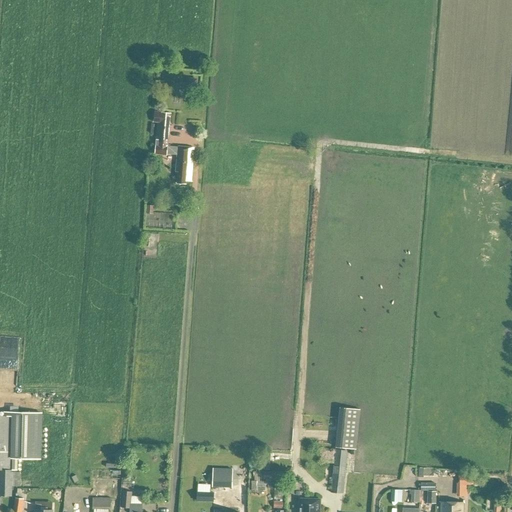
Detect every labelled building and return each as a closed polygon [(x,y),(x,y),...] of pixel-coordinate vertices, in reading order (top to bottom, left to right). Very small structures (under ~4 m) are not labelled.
[(167,149),(170,123),(171,114),(154,112),(153,122),(158,122),(155,154),(167,155),(177,155),(176,172),(178,172),(177,183),(186,184),(186,181),(191,181),(194,148),(178,147),(177,150),(167,149)] [(335,448),(356,450),(360,410),(339,408),(335,448)] [(41,460),(42,412),(18,412),(10,411),(3,411),(3,416),(0,416),(0,495),(11,496),(11,486),(19,486),(20,472),(12,472),(12,471),(17,471),(18,459),(41,460)] [(335,450),(334,462),(331,493),(343,494),(347,451),(335,450)] [(260,469),(270,470),(270,453),(261,453),(260,469)] [(232,470),(213,469),(212,487),(232,488),(232,470)] [(263,471),(263,479),(281,480),(282,472),(272,471),(272,472),(263,471)] [(456,496),(467,497),(468,485),(471,485),(472,476),(470,476),(470,472),(463,472),(462,476),(458,476),(458,484),(457,484),(456,496)] [(427,492),(435,492),(435,484),(421,483),(421,491),(427,491),(427,492)] [(402,491),(391,490),(390,502),(397,502),(401,502),(402,491)] [(411,503),(419,503),(420,491),(409,490),(409,495),(411,495),(411,503)] [(142,511),(142,504),(130,504),(131,492),(123,491),(122,508),(130,508),(129,511),(142,511)] [(435,492),(427,492),(427,504),(436,504),(436,492),(435,492)] [(197,493),(197,501),(214,502),(214,494),(197,493)] [(13,511),(21,511),(24,499),(15,498),(13,511)] [(93,498),(92,509),(109,509),(110,509),(111,498),(93,498)] [(320,511),(321,499),(305,499),(298,498),(297,511),(320,511)] [(463,511),(464,503),(439,502),(439,511),(463,511)]
